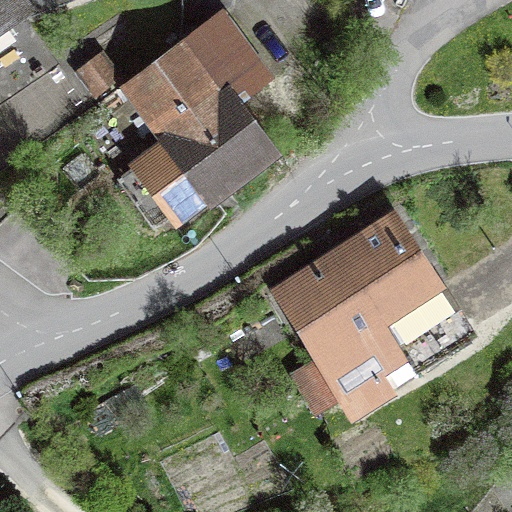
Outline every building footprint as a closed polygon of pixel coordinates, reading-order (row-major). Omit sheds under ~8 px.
[(5,29),(26,14),(20,0),(0,0),(0,48),(13,39),(5,29)] [(20,0),(26,14),(28,17),(73,0),(20,0)] [(119,178),(154,227),(172,216),(175,220),(267,152),(264,149),(274,142),(252,112),(243,119),(233,106),(270,79),(220,13),(192,35),(188,29),(179,36),(183,42),(127,83),(170,140),(119,178)] [(96,92),(116,76),(101,56),(80,71),(96,92)] [(392,390),(380,372),(458,320),(393,215),(279,293),(351,417),(392,390)]
